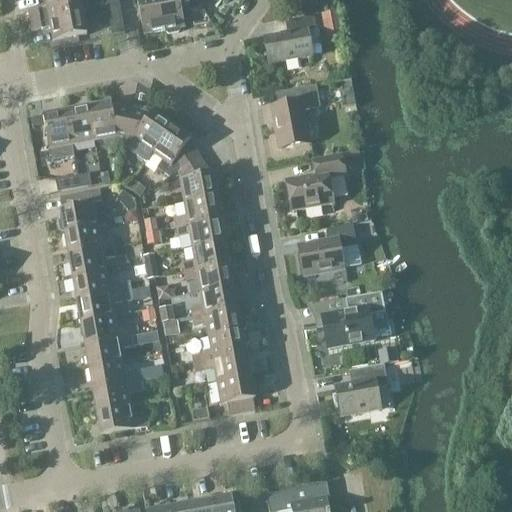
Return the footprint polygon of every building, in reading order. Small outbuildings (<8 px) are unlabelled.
[(82,14),(79,0),(45,0),(47,10),(28,13),(30,23),(82,14)] [(105,0),(108,9),(119,7),(118,0),(105,0)] [(136,0),(143,37),(164,33),(157,0),(136,0)] [(194,0),(157,0),(164,33),(166,32),(166,35),(169,36),(178,34),(180,32),(179,30),(185,29),(182,13),(201,10),(194,0)] [(221,0),(225,3),(227,0),(194,0),(201,10),(208,0),(221,0)] [(119,7),(108,9),(106,9),(112,38),(125,35),(119,7)] [(82,14),(30,23),(32,33),(51,30),(53,43),(87,37),(82,14)] [(316,20),(319,47),(338,45),(335,18),(316,20)] [(310,46),(318,44),(314,19),(285,24),(287,37),(264,41),(269,67),(313,59),(310,46)] [(137,88),(131,112),(123,148),(147,164),(153,156),(172,128),(147,110),(150,97),(137,88)] [(276,109),(273,109),(280,152),(309,147),(303,113),(321,110),(317,88),(286,93),(273,96),(276,109)] [(111,106),(88,110),(94,143),(104,142),(105,151),(123,148),(131,112),(112,108),(111,106)] [(88,110),(66,114),(72,147),(94,143),(88,110)] [(74,159),(72,147),(66,114),(43,118),(43,119),(31,122),(32,128),(44,126),(51,163),(74,159)] [(170,179),(178,174),(200,160),(189,143),(191,141),(172,128),(153,156),(163,163),(157,170),(170,179)] [(345,178),(343,164),(360,160),(359,155),(313,163),(316,178),(286,183),(292,214),(333,207),(328,181),(345,178)] [(180,182),(184,205),(218,199),(213,176),(211,177),(200,160),(178,174),(183,182),(180,182)] [(78,178),(81,190),(91,188),(89,176),(78,178)] [(57,194),(81,190),(78,178),(55,182),(57,194)] [(64,234),(64,236),(98,229),(98,230),(106,228),(102,206),(100,193),(60,200),(62,212),(60,213),(62,222),(60,222),(58,224),(60,233),(62,235),(64,234)] [(174,220),(176,230),(222,221),(218,199),(184,205),(186,218),(174,220)] [(190,237),(192,250),(226,244),(222,221),(176,230),(178,239),(190,237)] [(327,232),(329,244),(298,250),(303,278),(344,271),(340,252),(357,248),(353,227),(327,232)] [(98,229),(64,236),(68,258),(114,249),(112,240),(100,242),(98,230),(98,229)] [(183,265),(184,275),(230,266),(226,244),(192,250),(194,263),(183,265)] [(121,248),(114,249),(68,258),(72,280),(106,274),(104,261),(123,258),(121,248)] [(147,282),(159,280),(154,257),(142,259),(147,282)] [(198,282),(200,295),(234,289),(230,266),(184,275),(186,284),(198,282)] [(72,280),(76,303),(130,293),(128,284),(108,287),(106,274),(72,280)] [(238,311),(234,289),(200,295),(203,308),(191,310),(192,320),(238,311)] [(130,293),(76,303),(81,325),(114,319),(112,306),(132,302),(130,293)] [(381,295),(306,309),(319,332),(324,331),(328,351),(373,343),(369,318),(384,315),(381,295)] [(240,320),(238,311),(192,320),(194,329),(206,327),(208,340),(242,334),(242,332),(244,332),(246,329),(244,322),(242,320),(240,320)] [(116,332),(114,319),(81,325),(85,348),(138,338),(136,329),(116,332)] [(192,356),(194,366),(246,356),(245,347),(247,347),(248,344),(247,336),(244,335),(243,335),(242,334),(208,340),(211,353),(192,356)] [(85,348),(89,370),(122,364),(120,351),(140,347),(138,338),(85,348)] [(159,367),(156,353),(132,357),(135,371),(159,367)] [(214,372),(217,385),(250,379),(246,356),(194,366),(195,375),(214,372)] [(89,370),(93,393),(138,384),(136,375),(125,377),(122,364),(89,370)] [(377,390),(388,388),(384,368),(357,373),(359,385),(335,389),(340,419),(381,412),(377,390)] [(255,402),(250,379),(217,385),(221,408),(227,407),(229,419),(255,414),(253,402),(255,402)] [(138,384),(93,393),(97,415),(130,409),(128,396),(140,394),(138,384)] [(213,385),(174,387),(174,406),(188,405),(188,412),(213,411),(213,385)] [(133,422),(130,409),(97,415),(101,438),(146,430),(145,420),(133,422)] [(329,511),(327,500),(322,501),(319,487),(266,497),(268,511),(329,511)] [(234,511),(232,499),(210,503),(211,511),(234,511)] [(211,511),(210,503),(189,507),(189,511),(211,511)]
